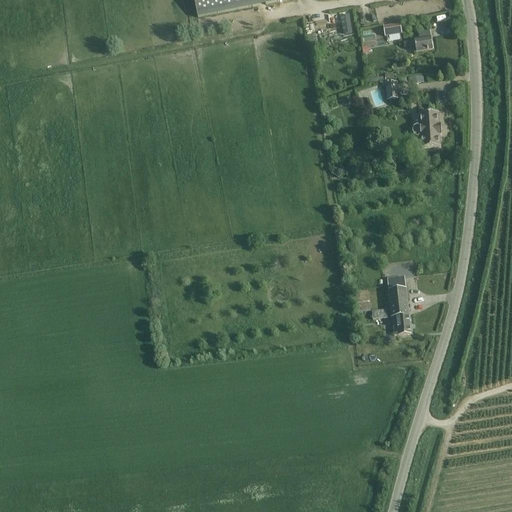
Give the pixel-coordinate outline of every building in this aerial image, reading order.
[(292,0),(193,0),(197,19),(292,0)] [(349,16),(340,17),(343,36),(352,34),(349,16)] [(401,35),(400,25),(384,27),(385,37),(401,35)] [(433,52),(431,39),(429,31),(419,33),(420,40),(403,43),(404,48),(416,46),(417,54),(433,52)] [(398,83),(386,84),(387,101),(399,101),(398,83)] [(418,128),(418,126),(416,127),(415,128),(413,129),(412,131),(412,133),(413,135),(414,137),(415,138),(417,139),(419,139),(419,138),(421,138),(421,149),(440,148),(440,136),(442,136),(441,126),(439,126),(438,114),(419,116),(420,128),(418,128)] [(336,168),(331,175),(339,180),(343,172),(336,168)] [(406,290),(388,292),(391,319),(396,318),(397,330),(393,330),(394,337),(398,336),(398,337),(411,335),(406,290)] [(367,292),(355,293),(358,313),(370,311),(367,292)] [(388,310),(371,312),(372,320),(389,318),(388,310)] [(381,324),(367,326),(368,335),(382,333),(381,324)]
